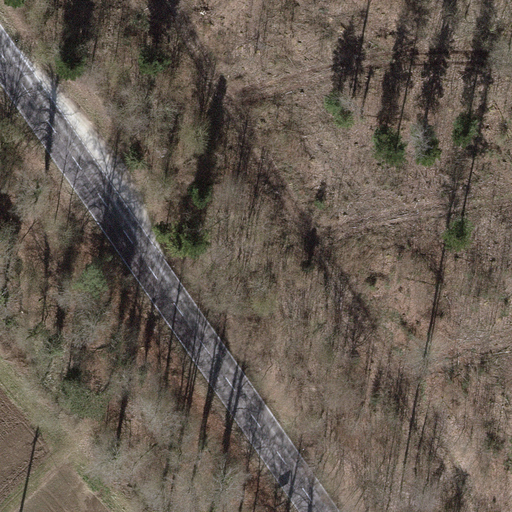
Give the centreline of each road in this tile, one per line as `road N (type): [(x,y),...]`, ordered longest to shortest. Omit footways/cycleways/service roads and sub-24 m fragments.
road 1 (track): [(173,0),(475,511)]
road 2 (primary): [(320,511),(0,50)]
road 3 (track): [(39,107),(24,171),(39,219),(91,317),(102,400),(2,511)]
